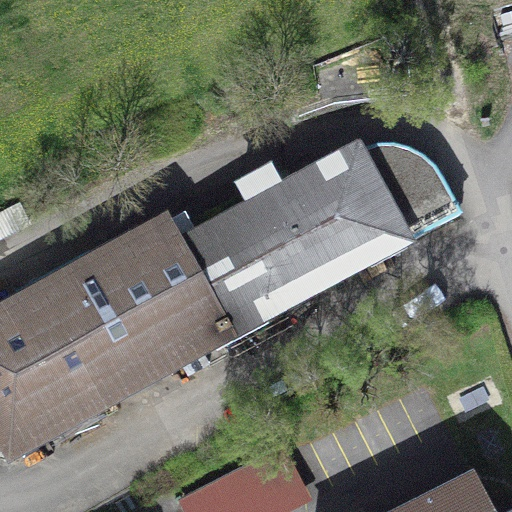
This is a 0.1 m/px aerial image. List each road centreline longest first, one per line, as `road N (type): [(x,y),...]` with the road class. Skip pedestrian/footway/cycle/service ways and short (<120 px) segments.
road 1 (unknown): [(0,269),(307,119),(358,111),(440,123),(511,188)]
road 2 (unknown): [(511,196),(160,388)]
road 3 (unknown): [(160,388),(39,463),(0,478)]
